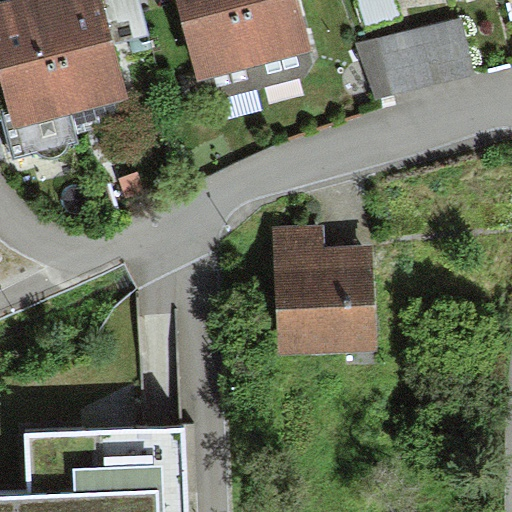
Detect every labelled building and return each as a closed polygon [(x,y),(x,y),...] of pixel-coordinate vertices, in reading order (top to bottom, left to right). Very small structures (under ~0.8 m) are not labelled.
[(32,0),(18,4),(0,8),(0,93),(11,136),(129,104),(115,47),(101,0),(32,0)] [(101,0),(115,47),(150,38),(140,0),(101,0)] [(174,0),(199,91),(309,62),(292,0),(174,0)] [(360,0),(358,1),(368,33),(400,22),(392,0),(360,0)] [(461,23),(357,49),(375,102),(472,74),(461,23)] [(321,217),(274,219),(279,343),(381,339),(377,241),(346,242),(322,243),(321,217)] [(28,494),(0,495),(0,511),(188,511),(185,429),(26,435),(28,494)]
